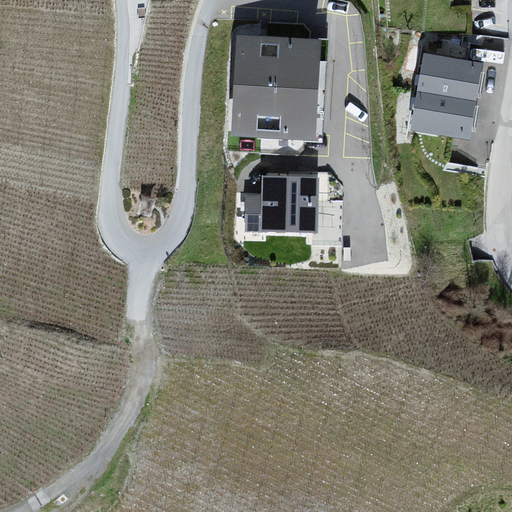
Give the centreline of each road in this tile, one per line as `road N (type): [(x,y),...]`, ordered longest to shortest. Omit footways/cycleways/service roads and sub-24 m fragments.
road 1 (residential): [(114,0),(101,197),(105,230),(128,253),(153,253),(173,226),(203,0)]
road 2 (track): [(13,511),(79,470),(114,422),(133,378),(137,253)]
road 3 (residential): [(511,66),(500,208),(511,261)]
